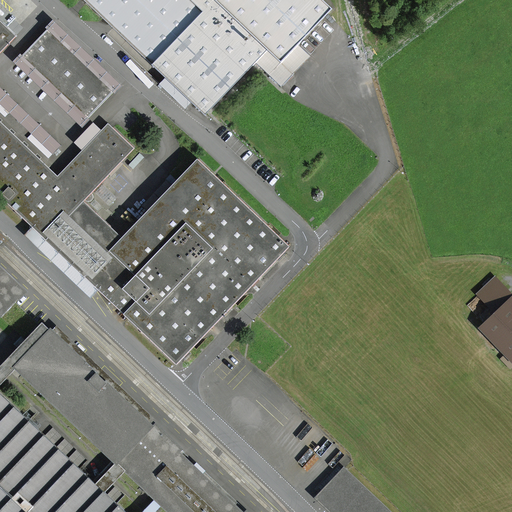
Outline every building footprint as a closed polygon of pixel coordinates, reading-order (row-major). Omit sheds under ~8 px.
[(321,0),(83,0),(205,115),(267,51),(279,62),(330,9),(321,0)] [(0,196),(85,277),(123,238),(85,202),(136,149),(110,124),(57,180),(0,126),(0,52),(18,34),(0,17),(0,196)] [(50,26),(18,58),(82,121),(113,89),(50,26)] [(123,238),(85,277),(176,364),(289,247),(198,160),(123,238)] [(0,282),(0,317),(18,299),(0,282)] [(483,327),(511,356),(511,313),(504,306),(483,327)] [(8,358),(117,462),(151,427),(42,322),(8,358)] [(125,511),(0,392),(0,511),(125,511)] [(151,427),(117,462),(168,511),(240,511),(180,454),(182,451),(154,424),(151,427)] [(388,511),(343,470),(316,498),(330,511),(388,511)]
